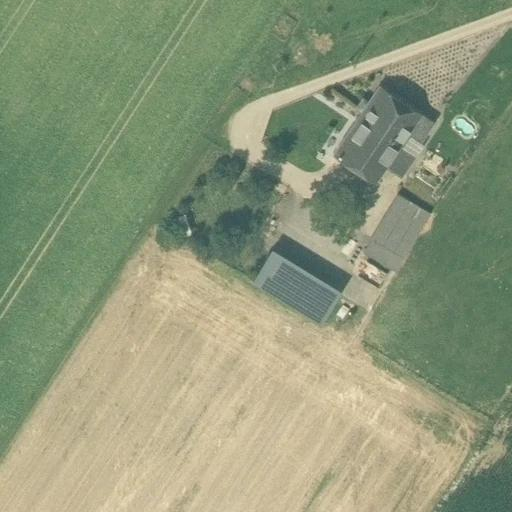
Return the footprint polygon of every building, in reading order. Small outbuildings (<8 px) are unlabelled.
[(421,112),(380,85),(334,153),(375,180),(387,163),(403,139),(421,112)] [(403,139),(387,163),(402,172),(417,149),(403,139)] [(430,212),(397,193),(384,215),(416,235),(430,212)] [(416,235),(384,215),(371,237),(403,256),(416,235)] [(403,256),(371,237),(363,249),(395,269),(403,256)] [(317,321),(337,288),(264,244),(243,277),(317,321)]
